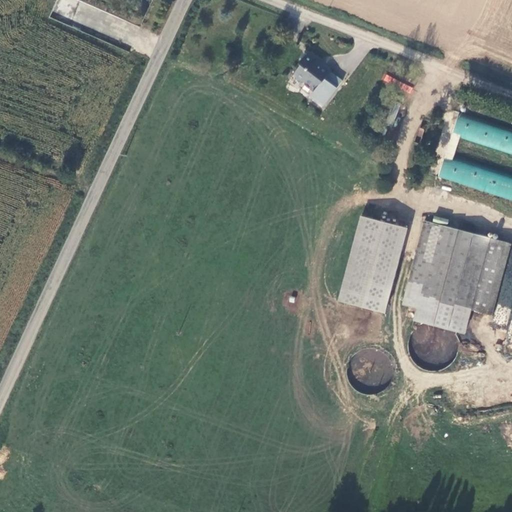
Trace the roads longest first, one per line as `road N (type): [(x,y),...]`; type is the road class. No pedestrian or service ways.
road 1 (unclassified): [(185,0),(0,398)]
road 2 (unclassified): [(270,0),(511,97)]
